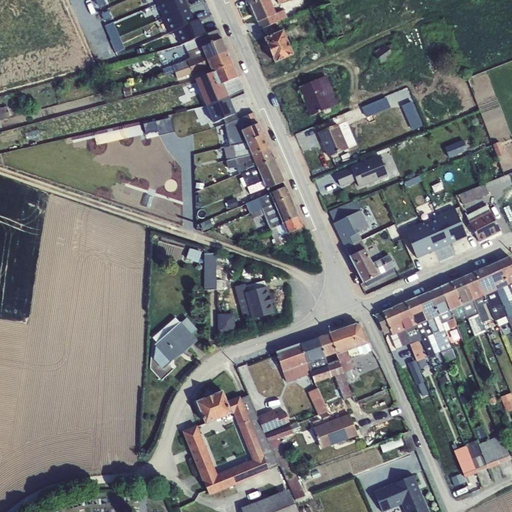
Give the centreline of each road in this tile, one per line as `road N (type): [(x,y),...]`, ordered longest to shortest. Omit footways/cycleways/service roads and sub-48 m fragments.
road 1 (track): [(0,170),(315,279),(359,308)]
road 2 (residential): [(359,308),(344,289),(223,0)]
road 3 (unclassified): [(359,308),(208,364),(176,408),(154,466),(121,478)]
road 4 (residential): [(451,511),(359,308)]
road 5 (unclassified): [(359,308),(511,241)]
